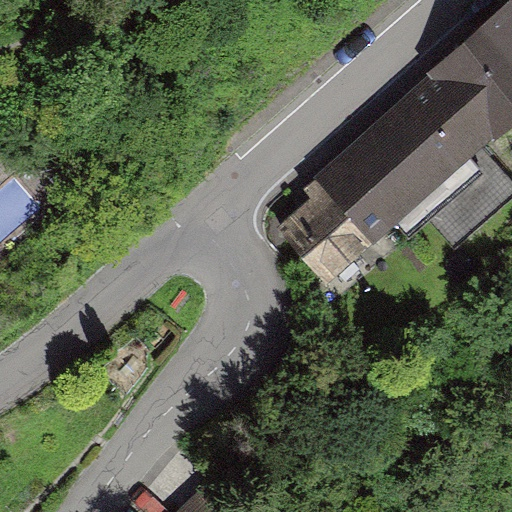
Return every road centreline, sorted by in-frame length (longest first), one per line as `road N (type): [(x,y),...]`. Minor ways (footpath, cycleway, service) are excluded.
road 1 (residential): [(90,511),(153,430),(248,331),(251,302),(238,269),(198,227)]
road 2 (residential): [(198,227),(447,0)]
road 3 (residential): [(198,227),(0,387)]
